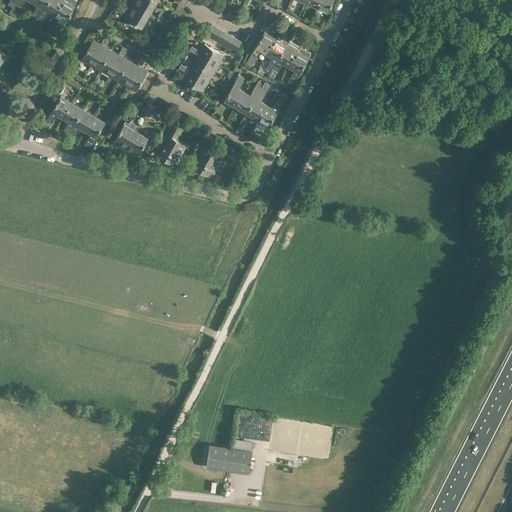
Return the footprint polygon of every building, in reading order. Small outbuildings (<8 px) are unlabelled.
[(36,17),(46,0),(31,0),(30,1),(36,5),(31,14),(36,17)] [(47,11),(52,14),(60,0),(46,0),(36,17),(42,20),(47,11)] [(58,30),(72,6),(62,0),(60,0),(52,14),(58,18),(53,27),(58,30)] [(155,0),(134,0),(132,4),(149,14),(157,1),(155,0)] [(319,0),(317,6),(329,12),(333,0),(319,0)] [(149,14),(132,4),(124,17),(141,28),(149,14)] [(164,18),(159,15),(155,21),(160,24),(164,18)] [(164,18),(160,24),(165,27),(169,20),(164,18)] [(205,35),(210,38),(216,27),(212,24),(205,35)] [(216,27),(210,38),(215,41),(221,30),(216,27)] [(227,33),(221,30),(215,41),(220,44),(227,33)] [(267,53),(276,38),(264,32),(250,56),(256,59),(261,50),(267,53)] [(231,36),(227,33),(220,44),(225,47),(231,36)] [(236,39),(231,36),(225,47),(230,50),(236,39)] [(267,53),(272,57),(265,69),(270,72),(272,69),(286,45),(276,38),(267,53)] [(242,42),(236,39),(230,50),(236,53),(242,42)] [(287,45),(286,45),(272,69),(278,72),(283,63),(289,66),(300,46),(290,40),(287,45)] [(102,46),(92,41),(81,59),(91,65),(102,46)] [(205,43),(199,53),(218,64),(223,55),(205,43)] [(111,51),(102,46),(91,65),(100,70),(111,51)] [(310,52),(300,46),(289,66),(295,70),(289,79),(295,82),(309,58),(311,54),(310,52)] [(108,75),(119,56),(111,51),(100,70),(108,75)] [(218,64),(199,53),(194,62),(213,73),(218,64)] [(128,62),(119,56),(108,75),(117,81),(128,62)] [(255,61),(250,58),(247,63),(252,66),(255,61)] [(126,86),(137,67),(128,62),(117,81),(126,86)] [(194,62),(188,71),(207,82),(213,73),(194,62)] [(147,72),(137,67),(126,86),(136,91),(147,72)] [(207,82),(188,71),(183,80),(202,91),(207,82)] [(235,106),(245,90),(239,87),(245,78),(239,75),(224,100),(235,106)] [(250,94),(245,90),(235,106),(247,113),(263,84),(258,81),(250,94)] [(263,84),(247,113),(258,119),(267,103),(261,100),(270,84),(265,81),(263,84)] [(267,103),(258,119),(269,126),(283,103),(287,94),(282,91),(273,106),(267,103)] [(57,115),(63,118),(71,103),(59,97),(46,121),(51,124),(57,115)] [(146,101),(140,112),(145,115),(152,104),(146,101)] [(68,134),(82,109),(71,103),(63,118),(68,121),(63,131),(68,134)] [(157,108),(152,104),(145,115),(151,118),(157,108)] [(93,116),(82,109),(68,134),(74,137),(79,127),(85,131),(93,116)] [(91,147),(104,122),(93,116),(85,131),(90,134),(85,143),(91,147)] [(113,144),(125,151),(136,131),(140,124),(132,119),(129,125),(125,122),(113,144)] [(181,129),(176,127),(171,124),(162,140),(167,142),(160,155),(158,157),(175,167),(183,152),(182,151),(185,145),(175,139),(181,129)] [(144,136),(136,131),(125,151),(137,158),(149,137),(145,134),(144,136)] [(198,151),(202,154),(194,168),(211,178),(215,172),(214,171),(222,156),(211,150),(216,141),(207,135),(198,151)] [(232,151),(237,155),(241,149),(235,146),(232,151)] [(206,467),(228,470),(231,447),(209,444),(206,467)] [(253,450),(251,449),(231,447),(228,470),(249,473),(253,450)]
